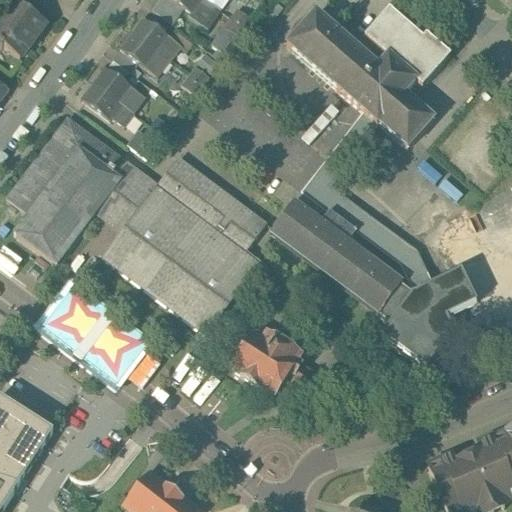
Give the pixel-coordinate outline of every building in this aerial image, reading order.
[(10,0),(0,14),(0,47),(24,66),(52,30),(12,0),(10,0)] [(183,13),(165,0),(161,0),(152,14),(172,29),(183,13)] [(202,2),(199,0),(165,0),(183,13),(190,17),(191,18),(202,2)] [(199,0),(202,2),(212,9),(217,0),(199,0)] [(212,9),(202,2),(191,18),(190,17),(187,21),(205,33),(218,14),(212,9)] [(257,20),(240,10),(215,51),(232,61),(257,20)] [(422,43),(388,13),(364,41),(387,61),(414,85),(421,92),(449,60),(425,39),(422,43)] [(377,73),(316,18),(315,18),(314,17),(312,20),(289,47),(288,46),(286,49),(290,53),(336,93),(336,94),(362,117),(365,119),(375,128),(376,130),(378,128),(404,151),(404,152),(406,154),(433,123),(432,123),(431,123),(403,98),(414,85),(387,61),(377,73)] [(183,52),(143,22),(112,64),(126,75),(132,67),(158,87),(183,52)] [(198,67),(185,86),(202,98),(215,79),(198,67)] [(143,102),(105,73),(93,89),(121,110),(131,117),(143,102)] [(121,110),(93,89),(82,104),(109,125),(121,110)] [(176,130),(158,116),(146,132),(164,146),(176,130)] [(362,117),(301,196),(328,216),(356,237),(355,237),(399,270),(413,298),(432,288),(416,256),(413,253),(468,226),(464,218),(462,214),(400,244),(329,191),(376,130),(375,128),(365,119),(362,117)] [(122,166),(85,139),(86,138),(67,124),(66,125),(67,125),(7,204),(6,203),(6,204),(27,220),(13,238),(56,270),(95,219),(120,185),(114,180),(124,166),(123,165),(122,166)] [(266,230),(177,164),(157,191),(124,166),(114,180),(120,185),(95,219),(121,238),(101,264),(205,343),(261,269),(245,257),(266,230)] [(328,216),(301,196),(294,207),(320,227),(328,216)] [(356,237),(328,216),(320,227),(294,207),(293,206),(268,240),(270,241),(273,236),(379,315),(376,320),(377,321),(378,320),(388,328),(380,339),(380,340),(424,373),(425,373),(453,336),(445,321),(475,307),(475,306),(460,274),(459,275),(432,288),(413,298),(411,299),(400,291),(402,288),(348,247),(355,237),(356,237)] [(483,256),(468,227),(439,241),(454,270),(457,269),(478,259),(483,256)] [(478,259),(457,269),(484,324),(507,313),(511,323),(511,267),(488,278),(478,259)] [(300,360),(266,338),(262,344),(251,338),(229,373),(273,401),(288,378),(293,381),(320,398),(330,388),(296,366),(300,360)] [(11,511),(61,433),(2,397),(0,400),(0,511),(11,511)] [(511,433),(503,437),(511,451),(511,433)] [(480,454),(455,465),(453,459),(427,470),(445,511),(502,511),(503,511),(501,506),(511,501),(511,451),(503,437),(478,448),(480,454)] [(195,511),(149,476),(122,509),(125,511),(195,511)]
